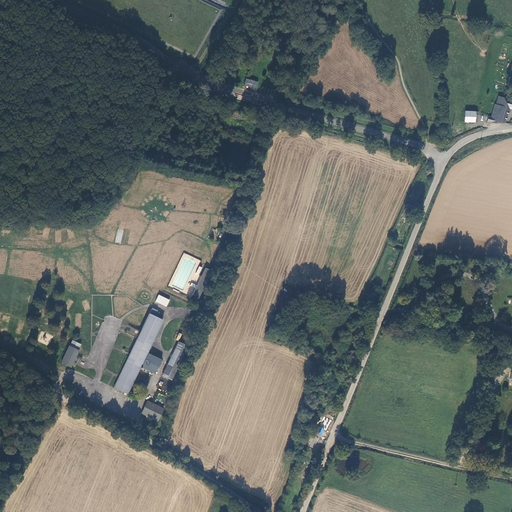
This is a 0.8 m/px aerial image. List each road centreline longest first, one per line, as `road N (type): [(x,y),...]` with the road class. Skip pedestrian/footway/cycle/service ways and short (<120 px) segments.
road 1 (unclassified): [(446,160),(303,511)]
road 2 (unclassified): [(0,349),(63,398),(143,436),(260,511)]
road 3 (track): [(333,434),(511,479)]
